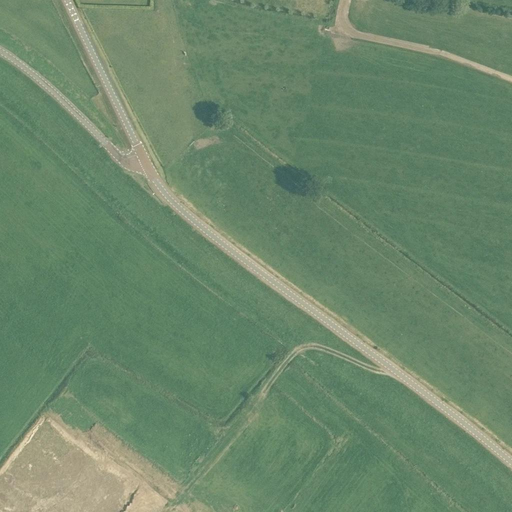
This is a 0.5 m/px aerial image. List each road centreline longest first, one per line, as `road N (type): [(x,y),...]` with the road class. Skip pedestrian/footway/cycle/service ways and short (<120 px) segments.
road 1 (tertiary): [(511,468),(181,211),(147,164)]
road 2 (unclassified): [(147,164),(122,160),(0,54)]
road 3 (tertiary): [(147,164),(62,0)]
